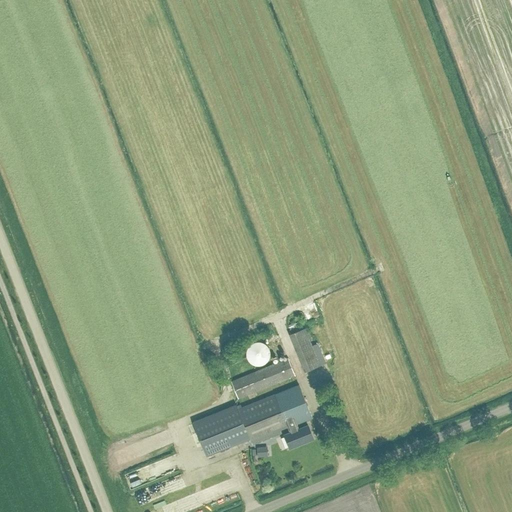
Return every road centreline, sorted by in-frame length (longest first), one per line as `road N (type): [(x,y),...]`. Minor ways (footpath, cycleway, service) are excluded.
road 1 (tertiary): [(107,511),(0,235)]
road 2 (unclassified): [(255,511),(511,405)]
